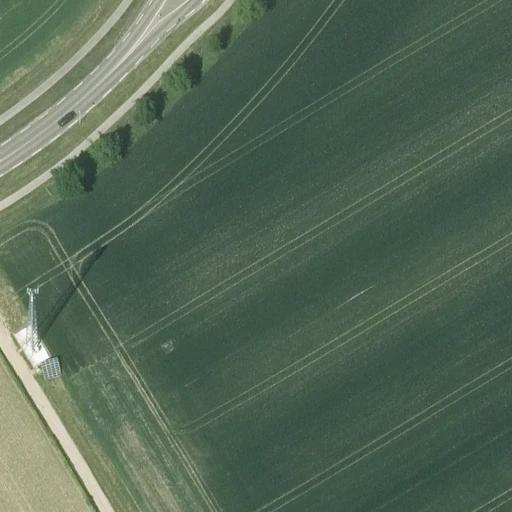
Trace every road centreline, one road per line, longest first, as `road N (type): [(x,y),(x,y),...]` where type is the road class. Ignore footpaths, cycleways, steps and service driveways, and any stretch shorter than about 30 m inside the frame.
road 1 (track): [(99,511),(0,342)]
road 2 (secondary): [(0,161),(61,118),(144,34)]
